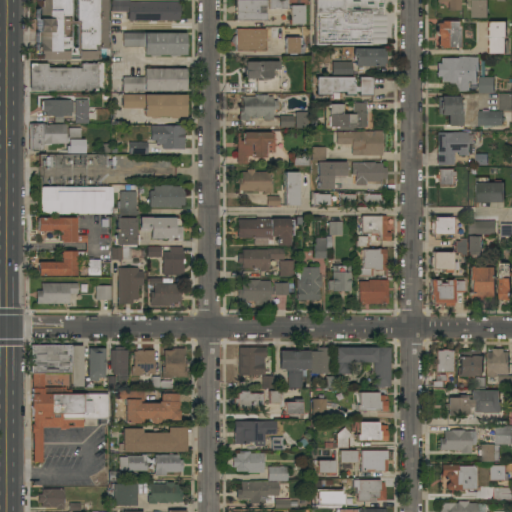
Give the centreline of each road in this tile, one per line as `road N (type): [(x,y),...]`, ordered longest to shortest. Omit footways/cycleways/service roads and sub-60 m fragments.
road 1 (secondary): [(6,511),(9,0)]
road 2 (residential): [(0,327),(511,329)]
road 3 (residential): [(209,511),(209,0)]
road 4 (residential): [(411,0),(411,511)]
